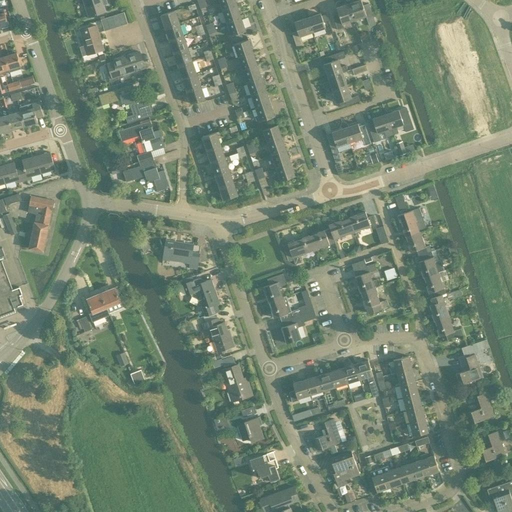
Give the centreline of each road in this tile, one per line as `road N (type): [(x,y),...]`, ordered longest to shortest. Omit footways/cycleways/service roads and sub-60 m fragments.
road 1 (residential): [(183,216),(184,132),(134,0)]
road 2 (residential): [(420,342),(459,474),(443,497),(399,511)]
road 3 (unclassified): [(0,360),(39,319),(69,267),(88,202)]
road 4 (residential): [(420,342),(377,198),(362,185)]
road 5 (residential): [(333,511),(292,436),(269,368)]
road 6 (residential): [(362,185),(511,136)]
road 7 (residential): [(269,368),(220,224)]
road 8 (residential): [(310,126),(386,100),(367,44)]
